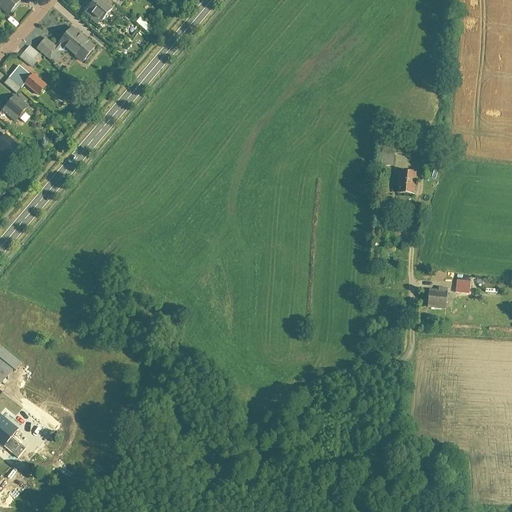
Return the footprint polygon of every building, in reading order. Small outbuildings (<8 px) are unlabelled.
[(10,0),(0,0),(0,12),(6,17),(15,4),(10,0)] [(94,0),(92,0),(83,12),(97,23),(107,10),(94,0)] [(69,31),(58,46),(80,63),(91,47),(69,31)] [(42,40),(35,50),(47,59),(54,49),(42,40)] [(25,51),(19,59),(30,67),(36,59),(25,51)] [(17,68),(8,79),(18,87),(27,76),(17,68)] [(31,75),(22,86),(35,98),(45,87),(31,75)] [(5,78),(0,84),(12,94),(17,87),(5,78)] [(10,97),(0,110),(12,119),(14,120),(23,108),(10,97)] [(0,146),(10,154),(18,144),(2,132),(0,134),(0,146)] [(415,168),(393,166),(390,190),(412,192),(415,168)] [(391,245),(372,244),(371,253),(390,254),(391,245)] [(469,280),(454,278),(452,291),(467,293),(469,280)] [(446,291),(424,289),(423,304),(445,306),(446,291)] [(0,382),(17,362),(0,348),(0,382)] [(16,425),(0,412),(0,448),(8,455),(18,442),(8,434),(16,425)]
